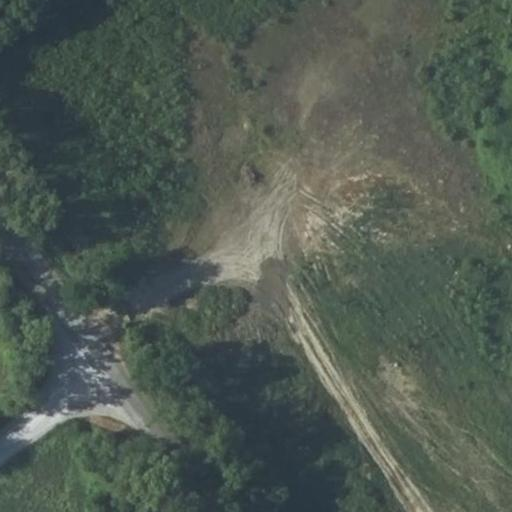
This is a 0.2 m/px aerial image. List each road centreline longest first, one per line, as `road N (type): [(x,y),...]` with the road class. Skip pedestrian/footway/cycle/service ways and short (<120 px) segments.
road 1 (tertiary): [(0,221),(211,511)]
road 2 (track): [(107,369),(0,455)]
